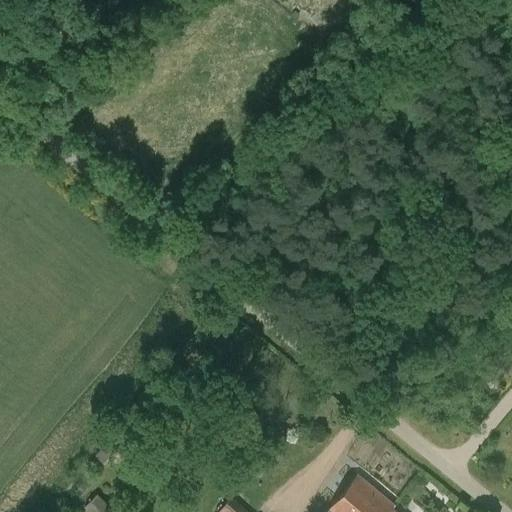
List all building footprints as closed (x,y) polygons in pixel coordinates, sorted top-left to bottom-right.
[(225,442),(243,456),(262,431),(243,417),(225,442)] [(97,456),(109,466),(127,444),(115,434),(97,456)] [(329,511),(388,511),(391,509),(391,510),(394,507),(357,476),(328,510),(329,511)] [(114,511),(97,495),(84,508),(87,511),(114,511)] [(217,511),(247,511),(230,497),(217,511)]
